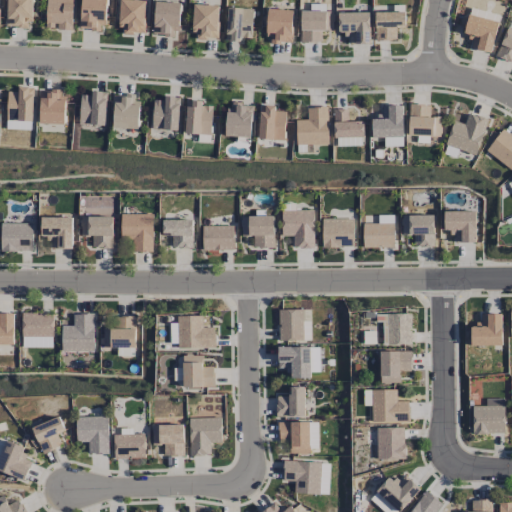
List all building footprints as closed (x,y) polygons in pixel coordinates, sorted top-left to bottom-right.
[(32,0),(7,0),(7,26),(32,27),(32,0)] [(73,29),(73,0),(47,0),(46,28),(73,29)] [(81,0),(81,29),(106,29),(106,0),(81,0)] [(145,33),(145,0),(121,0),(120,32),(145,33)] [(179,35),(180,2),(155,1),(154,34),(179,35)] [(218,38),(219,5),(194,4),(193,37),(218,38)] [(252,37),(253,8),(227,7),(226,40),(243,41),(243,37),(252,37)] [(292,42),(293,9),(269,8),(268,41),(292,42)] [(322,42),(322,30),(333,31),(333,11),(301,10),(300,41),(322,42)] [(339,12),(339,33),(350,32),(350,44),(372,43),(371,11),(339,12)] [(375,12),(376,40),(397,40),(396,26),(406,26),(405,11),(375,12)] [(471,47),(492,52),(499,20),(468,14),(464,35),(473,37),(471,47)] [(511,60),(511,29),(506,28),(498,57),(511,60)] [(18,91),(8,91),(7,128),(32,129),(33,86),(18,86),(18,91)] [(65,90),(40,89),(40,123),(64,123),(65,90)] [(81,94),(80,124),(107,124),(107,91),(91,91),(91,94),(81,94)] [(115,94),(114,128),(138,129),(139,95),(115,94)] [(154,99),(153,129),(179,129),(180,96),(164,95),(164,99),(154,99)] [(202,100),(187,99),(186,133),(212,134),(213,105),(202,105),(202,100)] [(253,103),(228,102),(227,136),(252,136),(253,103)] [(409,135),(442,136),(442,116),(430,115),(431,104),(410,103),(409,135)] [(276,105),(260,104),(259,138),(285,139),(286,111),(275,110),(276,105)] [(403,104),(382,105),(383,116),(372,116),(372,136),(384,136),(385,146),(404,145),(403,104)] [(296,119),(297,144),(329,144),(328,106),(307,106),(308,119),(296,119)] [(334,137),(364,136),(364,120),(349,120),(349,108),(334,108),(334,137)] [(454,120),(445,144),(476,155),(489,119),(469,112),(465,123),(454,120)] [(486,150),(511,169),(511,134),(503,128),(486,150)] [(314,247),(314,209),(282,209),(282,235),(294,235),(294,248),(314,247)] [(444,210),(445,232),(455,232),(455,242),(476,242),(476,210),(444,210)] [(154,213),(121,213),(121,237),(133,238),(133,251),(153,251),(154,213)] [(394,214),(378,215),(379,222),(363,222),(364,247),(394,246),(394,214)] [(434,214),(402,215),(402,235),(414,234),(414,246),(435,245),(434,214)] [(113,216),(81,215),(81,235),(93,236),(93,247),(113,248),(113,216)] [(274,247),(274,215),(241,215),(242,236),(253,236),(254,247),(274,247)] [(42,236),(58,235),(58,248),(74,248),(73,216),(41,217),(42,236)] [(355,246),(355,217),(322,218),(323,247),(355,246)] [(193,219),(163,220),(163,235),(172,235),(173,247),(193,247),(193,219)] [(1,222),(1,250),(33,251),(34,223),(1,222)] [(203,225),(203,250),(234,249),(234,224),(203,225)] [(279,309),(279,340),(311,340),(311,308),(279,309)] [(13,312),(0,312),(0,343),(14,344),(13,312)] [(23,312),(22,347),(53,347),(53,312),(23,312)] [(383,321),(384,345),(411,344),(410,312),(377,313),(377,321),(383,321)] [(95,351),(95,313),(73,313),(73,325),(62,325),(62,351),(95,351)] [(482,313),(482,324),(471,324),(471,345),(503,345),(502,313),(482,313)] [(136,316),(117,315),(117,327),(104,327),(103,346),(135,347),(136,316)] [(170,323),(171,347),(216,346),(215,327),(203,327),(202,315),(177,315),(178,323),(170,323)] [(310,346),(278,346),(279,369),(291,369),(291,378),(310,377),(310,346)] [(310,372),(320,372),(320,347),(311,346),(310,372)] [(134,347),(118,347),(118,354),(134,355),(134,347)] [(381,382),(400,382),(400,371),(412,370),(411,350),(380,351),(381,382)] [(202,354),(183,354),(184,387),(215,386),(214,366),(203,366),(202,354)] [(276,416),(305,415),(304,386),(289,386),(289,395),(276,396),(276,416)] [(364,389),(364,405),(372,405),(372,422),(410,421),(409,400),(397,400),(397,389),(364,389)] [(473,405),(473,433),(505,433),(504,398),(486,398),(486,405),(473,405)] [(65,430),(59,415),(32,427),(43,453),(62,445),(57,433),(65,430)] [(76,416),(77,441),(89,441),(89,453),(110,453),(109,415),(76,416)] [(190,417),(191,455),(211,454),(211,442),(222,442),(221,417),(190,417)] [(153,424),(153,444),(164,444),(165,455),(185,455),(184,423),(153,424)] [(377,427),(377,459),(405,458),(405,426),(377,427)] [(146,456),(145,432),(114,434),(115,457),(146,456)] [(0,470),(25,480),(33,459),(21,455),(25,446),(7,439),(0,456),(0,470)] [(319,494),(320,461),(284,460),(283,480),(295,480),(295,493),(319,494)] [(321,493),(329,493),(330,463),(321,462),(321,493)] [(391,475),(370,498),(385,511),(398,511),(421,488),(405,474),(398,482),(391,475)] [(435,511),(443,501),(425,490),(410,511),(435,511)] [(0,511),(27,511),(20,500),(10,506),(3,494),(0,495),(0,511)] [(461,510),(461,511),(492,511),(493,498),(471,499),(472,510),(461,510)] [(296,511),(290,503),(281,510),(275,502),(261,511),(296,511)] [(511,511),(511,502),(499,502),(499,511),(511,511)]
